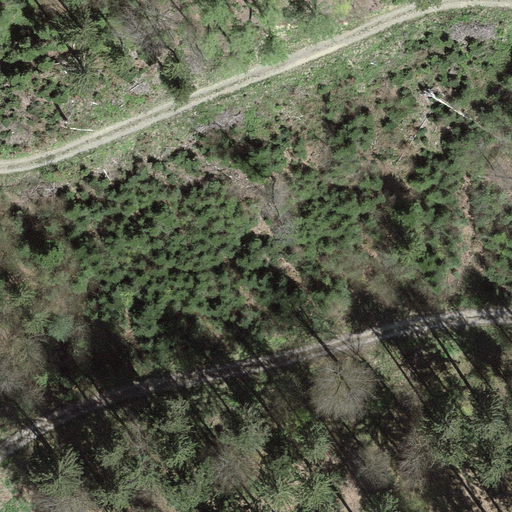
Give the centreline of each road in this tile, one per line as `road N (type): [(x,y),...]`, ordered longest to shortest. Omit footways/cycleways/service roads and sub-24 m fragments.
road 1 (track): [(511,319),(398,329),(122,394),(0,455)]
road 2 (track): [(460,0),(393,17),(53,161),(0,169)]
